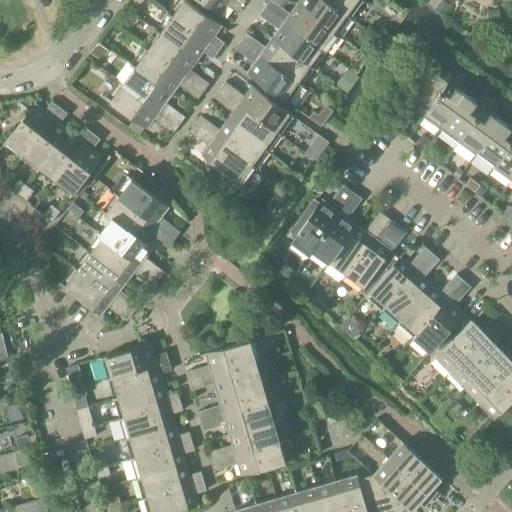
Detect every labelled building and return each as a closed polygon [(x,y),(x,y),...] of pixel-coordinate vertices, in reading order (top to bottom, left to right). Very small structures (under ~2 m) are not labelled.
[(215,35),(222,25),(187,0),(176,0),(167,12),(218,50),(224,42),(215,35)] [(237,11),(242,4),(237,0),(200,0),(220,14),(227,5),(237,11)] [(339,34),(296,4),(290,13),(272,0),(270,0),(265,7),(326,51),(339,34)] [(339,34),(351,18),(326,0),(299,0),(296,4),(339,34)] [(326,0),(351,18),(363,1),(361,0),(326,0)] [(446,9),(452,0),(445,0),(441,6),(446,9)] [(314,68),(326,51),(265,7),(260,14),(279,28),(272,37),(314,68)] [(500,21),(498,8),(488,10),(490,22),(500,21)] [(213,57),(218,50),(167,12),(155,28),(197,59),(203,50),(213,57)] [(190,69),(197,59),(155,28),(142,46),(203,91),(209,83),(190,69)] [(314,68),(272,37),(266,46),(246,32),(241,40),(302,84),(314,68)] [(289,103),(302,84),(241,40),(235,48),(255,62),(247,72),(289,103)] [(95,46),(90,52),(96,56),(101,60),(109,50),(98,42),(95,46)] [(197,99),(203,91),(142,46),(130,63),(172,94),(178,85),(197,99)] [(453,76),(452,75),(435,62),(414,92),(424,100),(417,109),(425,115),(426,116),(429,112),(428,111),(453,76)] [(165,102),(172,94),(130,63),(118,80),(179,124),(184,116),(165,102)] [(457,87),(464,78),(455,71),(452,75),(453,76),(428,111),(429,112),(426,116),(425,115),(424,117),(438,128),(439,126),(442,128),(467,95),(457,87)] [(173,132),(179,124),(118,80),(105,97),(146,128),(154,118),(173,132)] [(294,117),(252,86),(245,95),(226,81),(220,89),(281,134),(294,117)] [(269,151),(281,134),(220,89),(214,97),(233,111),(227,120),(269,151)] [(458,143),(491,97),(484,92),(476,102),(467,95),(442,128),(441,130),(458,143)] [(492,113),(499,103),(491,97),(458,143),(476,155),(477,153),(501,120),(492,113)] [(20,159),(59,107),(52,101),(44,111),(34,103),(2,145),(20,159)] [(36,171),(68,130),(59,123),(67,113),(59,107),(20,159),(36,171)] [(313,111),(309,117),(321,126),(325,120),(313,111)] [(269,151),(227,120),(220,129),(201,115),(195,122),(256,168),(269,151)] [(494,166),(511,142),(511,126),(511,127),(501,120),(477,153),(494,166)] [(243,185),(256,168),(195,122),(189,131),(208,145),(201,155),(243,185)] [(53,184),(92,133),(84,127),(77,136),(68,130),(36,171),(53,184)] [(70,198),(102,156),(92,148),(100,139),(92,133),(53,184),(70,198)] [(423,134),(415,144),(425,151),(432,141),(423,134)] [(511,142),(494,166),(495,166),(493,169),(510,181),(511,178),(511,142)] [(317,159),(322,152),(312,145),(307,152),(317,159)] [(463,171),(458,168),(453,174),(458,178),(463,171)] [(181,231),(162,216),(169,207),(128,175),(115,191),(117,193),(176,239),(181,231)] [(480,185),(470,178),(465,184),(475,192),(479,186),(480,185)] [(18,194),(26,185),(18,179),(11,188),(18,194)] [(26,200),(32,193),(33,191),(26,185),(18,194),(26,200)] [(303,223),(290,240),(308,253),(353,193),(342,185),(328,204),(321,198),(317,203),(312,200),(298,220),(303,223)] [(479,186),(475,192),(480,196),(484,190),(479,186)] [(176,239),(117,193),(115,191),(101,209),(110,217),(111,216),(143,240),(144,239),(150,232),(169,247),(176,239)] [(353,193),(308,253),(325,266),(356,224),(346,217),(361,198),(354,193),(353,193)] [(52,221),(59,211),(51,205),(44,214),(52,221)] [(356,224),(325,266),(342,278),(386,217),(379,211),(365,231),(356,224)] [(144,239),(143,240),(111,216),(110,217),(99,232),(159,279),(164,272),(145,257),(153,247),(144,239)] [(386,217),(342,278),(360,291),(390,249),(392,251),(407,232),(394,223),(386,217)] [(152,287),(159,279),(99,232),(86,248),(127,281),(134,272),(152,287)] [(381,309),(432,253),(425,246),(409,264),(400,257),(366,296),(381,309)] [(120,290),(127,281),(86,248),(73,265),(133,312),(139,304),(120,290)] [(397,323),(431,284),(423,277),(439,259),(432,253),(381,309),(397,323)] [(292,270),(283,263),(277,271),(287,277),(292,270)] [(127,320),(133,312),(73,265),(59,282),(101,315),(108,305),(127,320)] [(413,338),(464,281),(456,274),(440,292),(431,284),(397,323),(413,338)] [(455,305),(471,287),(464,281),(413,338),(430,352),(464,313),(455,305)] [(490,320),(482,328),(473,319),(435,355),(451,371),(496,327),(490,320)] [(502,350),(495,343),(503,335),(496,327),(451,371),(465,387),(502,350)] [(188,380),(261,360),(255,338),(205,353),(208,364),(186,371),(188,380)] [(155,355),(151,343),(151,342),(101,357),(107,378),(168,360),(165,352),(155,355)] [(511,357),(511,359),(502,350),(465,387),(479,402),(511,370),(511,357)] [(113,399),(163,384),(159,373),(171,370),(168,360),(107,378),(113,399)] [(217,394),(267,379),(261,360),(188,380),(191,389),(214,383),(217,394)] [(511,400),(511,370),(479,402),(494,417),(511,400)] [(10,373),(0,375),(0,386),(8,384),(13,383),(10,373)] [(72,388),(84,384),(81,376),(70,379),(72,388)] [(200,421),(273,400),(267,379),(217,394),(220,404),(197,411),(200,421)] [(72,388),(75,397),(87,394),(84,384),(72,388)] [(119,419),(180,401),(177,392),(166,395),(163,384),(113,399),(119,419)] [(228,434),(278,420),(273,400),(200,421),(202,430),(225,423),(228,434)] [(125,439),(175,424),(172,414),(183,411),(180,401),(119,419),(125,439)] [(82,429),(94,426),(91,416),(80,420),(82,429)] [(211,461),(284,439),(278,420),(228,434),(231,444),(208,451),(211,461)] [(130,458),(191,440),(189,432),(178,435),(175,424),(125,439),(130,458)] [(82,429),(85,438),(96,435),(94,426),(82,429)] [(18,450),(26,449),(31,447),(28,434),(15,438),(18,450)] [(214,469),(237,463),(240,474),(290,460),(284,439),(211,461),(214,469)] [(136,478),(186,463),(183,453),(194,450),(191,440),(130,458),(136,478)] [(433,485),(440,477),(403,443),(388,459),(435,501),(442,494),(433,485)] [(14,451),(18,466),(29,462),(26,449),(18,450),(14,451)] [(96,468),(107,465),(104,456),(93,459),(96,468)] [(429,508),(435,501),(388,459),(374,475),(373,475),(378,479),(407,505),(407,506),(411,509),(419,500),(429,508)] [(142,499),(203,481),(200,472),(189,475),(186,463),(136,478),(142,499)] [(96,468),(99,477),(110,474),(107,465),(96,468)] [(382,491),(378,479),(373,475),(358,480),(356,475),(336,481),(344,511),(367,511),(363,496),(382,491)] [(401,511),(407,506),(407,505),(378,479),(382,491),(363,496),(367,511),(401,511)] [(203,481),(142,499),(146,511),(171,511),(198,504),(194,493),(206,490),(203,481)] [(344,511),(336,481),(316,487),(323,511),(344,511)] [(323,511),(316,487),(295,493),(300,511),(323,511)] [(300,511),(295,493),(275,498),(279,511),(300,511)] [(109,508),(121,504),(118,495),(107,499),(109,508)] [(37,511),(46,511),(43,498),(34,500),(37,511)] [(279,511),(275,498),(255,504),(257,511),(279,511)] [(25,511),(37,511),(34,500),(24,503),(25,511)] [(13,511),(25,511),(24,503),(12,507),(13,511)]
